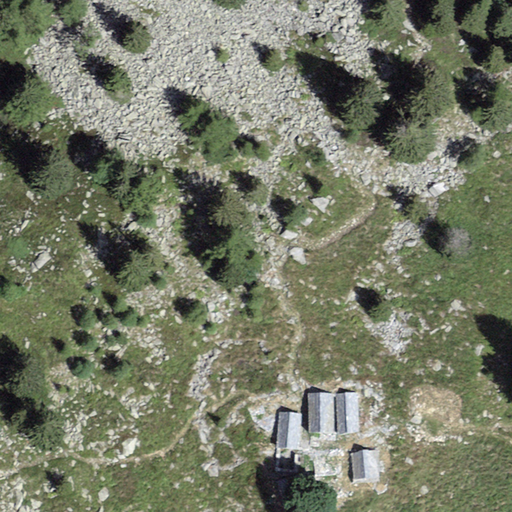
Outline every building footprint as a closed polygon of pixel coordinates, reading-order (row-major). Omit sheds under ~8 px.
[(331,393),(308,393),(308,434),(332,434),(331,393)] [(357,393),(335,394),(336,433),(358,432),(357,393)] [(300,414),(278,412),(275,448),(297,450),(300,414)] [(378,480),(376,452),(351,453),(353,482),(378,480)] [(294,477),(276,482),(282,504),(300,500),(294,477)]
